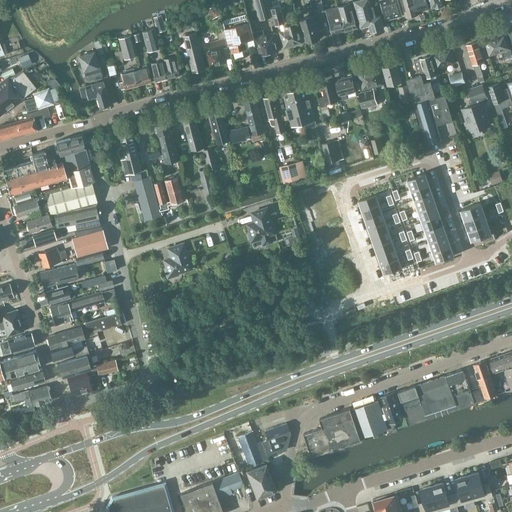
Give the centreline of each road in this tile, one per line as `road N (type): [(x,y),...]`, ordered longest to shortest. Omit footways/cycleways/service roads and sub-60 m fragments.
road 1 (residential): [(0,146),(511,0)]
road 2 (primary): [(48,505),(168,440),(343,369)]
road 3 (residential): [(469,262),(433,157),(341,189),(377,293)]
road 4 (residential): [(284,506),(296,431),(309,413),(511,341)]
road 5 (primary): [(340,359),(185,420),(49,458)]
road 6 (residential): [(62,408),(136,384),(144,374),(119,255)]
road 7 (primary): [(511,299),(340,359)]
road 8 (primary): [(343,369),(511,309)]
road 9 (residential): [(346,490),(511,435)]
road 10 (residential): [(62,408),(14,259)]
road 11 (residential): [(119,255),(236,219)]
